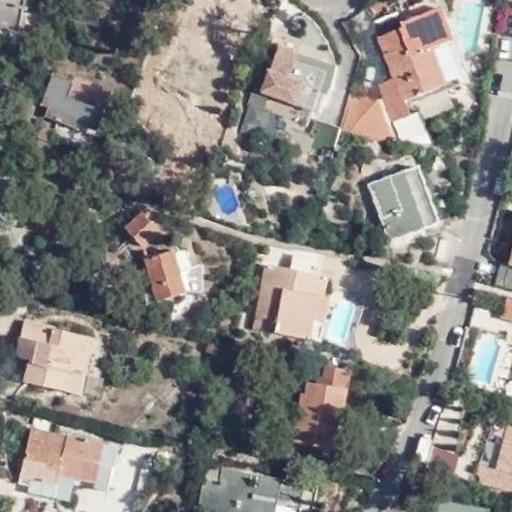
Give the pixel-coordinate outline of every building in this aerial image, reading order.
[(232,19),(173,0),(152,64),(200,78),(213,35),(227,40),(232,19)] [(359,31),(406,0),(405,0),(395,0),(377,7),(379,12),(356,22),(359,31)] [(416,26),(406,0),(359,31),(370,58),(357,64),(361,70),(373,104),(386,99),(381,84),(425,65),(411,28),(416,26)] [(423,0),(405,0),(406,0),(416,26),(423,23),(430,20),(423,0)] [(438,60),(423,23),(416,26),(411,28),(425,65),(438,60)] [(240,76),(257,81),(257,80),(291,90),(297,72),(296,70),(302,53),(275,44),(277,38),(256,31),(240,76)] [(386,99),(373,104),(381,124),(408,127),(398,102),(434,89),(425,65),(381,84),(386,99)] [(354,74),(336,69),(320,111),(319,117),(353,125),(362,128),(365,106),(354,74)] [(365,106),(373,104),(361,70),(354,74),(365,106)] [(240,76),(235,73),(227,95),(252,105),(257,81),(240,76)] [(53,89),(32,81),(22,112),(30,114),(26,127),(78,142),(86,116),(48,104),(53,89)] [(319,117),(320,111),(302,105),(292,143),(311,147),(319,117)] [(370,140),(373,131),(362,128),(353,125),(351,135),(370,140)] [(415,206),(394,151),(349,168),(369,223),(415,206)] [(149,217),(132,201),(114,217),(130,233),(149,217)] [(425,260),(433,229),(399,221),(392,252),(425,260)] [(310,242),(258,230),(238,307),(291,320),(300,280),(308,282),(314,259),(307,257),(310,242)] [(162,238),(134,246),(145,288),(174,281),(168,260),(180,256),(175,236),(162,239),(162,238)] [(499,284),(481,279),(476,299),(494,304),(499,284)] [(300,280),(291,320),(305,324),(315,284),(308,282),(300,280)] [(506,307),(511,287),(499,284),(494,304),(506,307)] [(4,331),(18,334),(10,370),(65,383),(77,326),(41,318),(42,316),(9,308),(4,331)] [(511,318),(507,317),(494,368),(511,371),(511,318)] [(18,334),(4,331),(2,345),(15,348),(18,334)] [(301,349),(277,344),(276,356),(270,354),(269,363),(262,361),(259,374),(253,374),(243,420),(263,425),(267,412),(285,417),(290,391),(293,391),(301,349)] [(456,405),(467,407),(471,388),(460,386),(456,405)] [(331,462),(351,467),(384,420),(386,408),(384,407),(353,423),(331,462)] [(267,412),(263,425),(281,430),(285,417),(267,412)] [(511,421),(487,414),(475,458),(494,464),(511,468),(511,421)] [(46,464),(83,471),(90,436),(21,420),(9,475),(18,477),(19,470),(27,473),(24,487),(38,489),(41,475),(43,475),(46,464)] [(250,511),(261,460),(195,447),(180,507),(201,511),(250,511)] [(475,458),(457,454),(453,471),(489,481),(494,464),(475,458)] [(412,494),(408,511),(448,511),(450,502),(412,494)]
